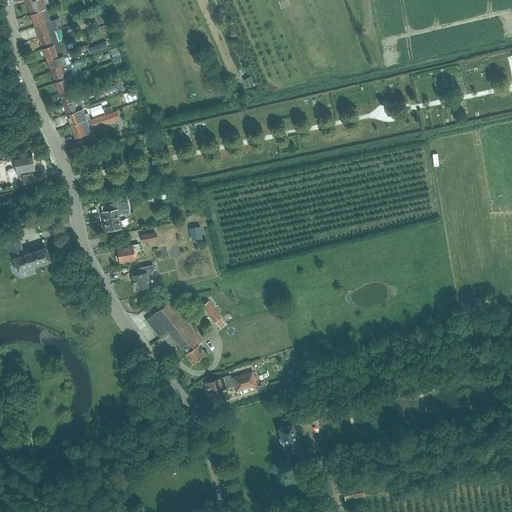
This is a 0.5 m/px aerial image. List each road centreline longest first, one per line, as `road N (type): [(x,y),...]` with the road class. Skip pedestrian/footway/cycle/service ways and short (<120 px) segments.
road 1 (tertiary): [(190,408),(93,280),(6,0)]
road 2 (residential): [(190,408),(511,326)]
